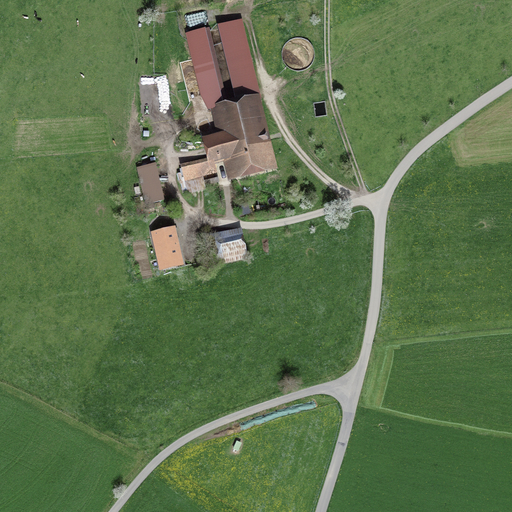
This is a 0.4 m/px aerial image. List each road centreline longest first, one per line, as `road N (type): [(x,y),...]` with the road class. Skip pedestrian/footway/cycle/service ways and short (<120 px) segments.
road 1 (unclassified): [(355,391),(388,187),(437,134),(511,83)]
road 2 (unclassified): [(355,391),(311,390),(207,427),(163,454),(113,511)]
road 3 (unclassified): [(322,511),(355,391)]
